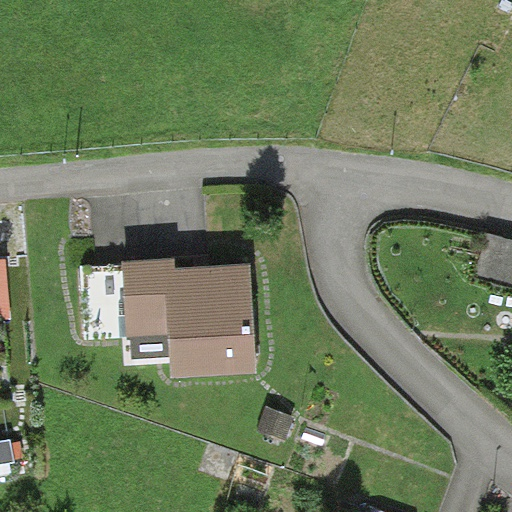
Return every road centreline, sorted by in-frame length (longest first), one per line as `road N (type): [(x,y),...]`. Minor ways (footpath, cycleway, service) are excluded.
road 1 (residential): [(511,463),(403,369),(339,293),(330,245),(337,178)]
road 2 (residential): [(337,178),(191,167),(0,188)]
road 3 (residential): [(511,207),(337,178)]
